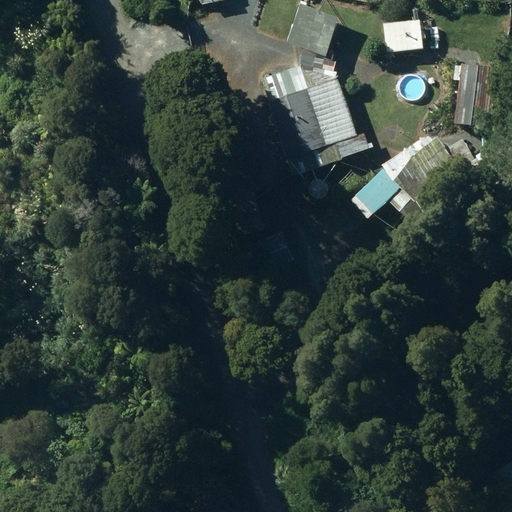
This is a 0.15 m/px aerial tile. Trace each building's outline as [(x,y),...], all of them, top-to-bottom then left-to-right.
[(407,26),(393,25),(392,53),(433,55),(435,10),(408,9),(407,26)] [(347,27),(308,11),(295,44),(334,60),(347,27)] [(347,62),(271,87),(302,180),(378,154),(347,62)] [(510,91),(468,87),(464,128),(506,131),(510,91)] [(458,152),(447,141),(387,200),(436,249),(507,179),(469,141),(458,152)] [(336,175),(313,184),(321,207),(345,198),(336,175)]
